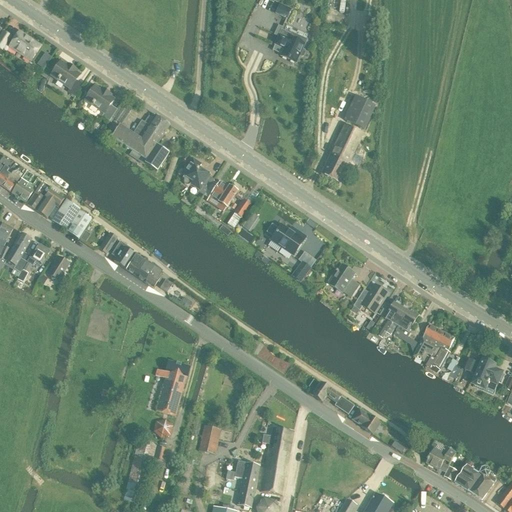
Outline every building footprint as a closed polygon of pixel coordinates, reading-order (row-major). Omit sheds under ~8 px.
[(286,20),(291,10),(280,5),(275,14),(286,20)] [(281,32),(274,46),(283,50),(280,57),(296,64),(299,57),(301,58),(303,57),(305,53),(304,52),(302,51),(306,41),(291,34),(290,36),(281,32)] [(41,47),(19,33),(13,41),(9,38),(10,37),(3,33),(0,37),(0,49),(1,51),(5,45),(9,47),(9,48),(31,62),(41,47)] [(45,54),(41,59),(47,63),(51,58),(45,54)] [(72,71),(60,63),(51,77),(70,90),(67,93),(75,98),(83,86),(76,82),(79,76),(75,73),(76,72),(73,69),(72,71)] [(106,95),(94,87),(85,101),(104,114),(101,117),(109,123),(117,111),(110,106),(114,101),(110,98),(111,96),(107,94),(106,95)] [(364,131),(375,106),(355,97),(343,121),(364,131)] [(133,136),(119,126),(111,138),(146,162),(144,165),(156,173),(169,154),(157,146),(170,127),(155,116),(151,122),(147,120),(144,124),(141,122),(134,133),(134,135),(133,136)] [(360,164),(360,163),(361,161),(353,157),(363,135),(344,126),(332,151),(360,164)] [(357,169),(360,164),(332,151),(320,176),(338,184),(348,165),(357,169)] [(0,170),(1,170),(4,167),(5,168),(8,170),(10,168),(11,169),(14,165),(13,164),(3,157),(0,161),(0,170)] [(203,197),(214,182),(214,181),(208,178),(210,175),(200,168),(201,166),(192,160),(184,172),(186,174),(182,180),(184,181),(183,182),(183,183),(183,184),(184,185),(184,186),(186,187),(187,187),(188,187),(189,187),(189,186),(190,186),(190,185),(199,191),(197,193),(203,197)] [(2,172),(0,174),(0,186),(2,188),(12,174),(17,172),(20,168),(14,165),(11,169),(10,168),(8,170),(5,168),(4,169),(3,171),(2,172)] [(12,174),(2,188),(10,193),(20,179),(25,172),(20,168),(17,172),(12,174)] [(41,185),(42,184),(37,181),(32,188),(28,185),(33,178),(26,173),(12,195),(25,204),(32,193),(34,195),(41,185)] [(214,182),(203,197),(225,211),(226,209),(237,193),(236,193),(236,190),(233,187),(229,188),(228,188),(227,189),(220,184),(219,185),(214,182)] [(49,191),(41,185),(34,195),(27,206),(36,212),(36,213),(47,220),(55,208),(58,210),(64,201),(63,201),(50,191),(49,191)] [(79,239),(90,221),(78,213),(79,211),(66,202),(55,219),(69,228),(67,231),(79,239)] [(243,202),(227,226),(233,230),(249,206),(243,202)] [(0,274),(10,250),(3,247),(5,245),(13,230),(3,225),(0,230),(0,274)] [(272,225),(267,233),(273,238),(271,241),(267,247),(277,253),(281,248),(293,256),(305,238),(296,232),(293,235),(281,227),(279,229),(272,225)] [(13,270),(20,274),(30,257),(24,253),(31,241),(21,235),(14,247),(14,248),(6,261),(15,267),(13,270)] [(106,255),(116,239),(110,235),(100,250),(106,255)] [(114,263),(125,271),(135,257),(132,255),(133,252),(125,247),(120,243),(113,255),(117,258),(114,263)] [(18,280),(20,282),(22,283),(32,267),(33,267),(35,264),(40,267),(41,265),(42,266),(45,260),(50,253),(39,246),(35,254),(33,253),(28,260),(26,264),(27,264),(22,272),(23,272),(21,275),(18,280)] [(135,277),(145,263),(135,257),(125,271),(135,277)] [(51,281),(64,278),(63,274),(69,265),(58,258),(47,275),(51,277),(51,281)] [(144,283),(153,269),(145,263),(135,277),(144,283)] [(300,282),(309,269),(302,264),(293,277),(300,282)] [(355,275),(342,266),(338,272),(337,273),(337,274),(334,279),(332,278),(328,283),(330,284),(329,286),(342,294),(343,293),(352,299),(360,286),(359,287),(350,282),(355,275)] [(153,289),(162,275),(153,269),(144,283),(153,289)] [(47,279),(42,276),(39,282),(43,285),(47,279)] [(166,293),(172,285),(165,280),(160,289),(166,293)] [(376,314),(389,295),(375,286),(368,297),(363,293),(354,307),(360,311),(364,306),(376,314)] [(187,311),(192,304),(184,299),(179,306),(187,311)] [(387,334),(388,334),(391,328),(390,327),(391,325),(392,326),(393,324),(403,307),(396,303),(395,303),(389,315),(388,314),(385,320),(389,322),(379,337),(383,340),(387,334)] [(401,328),(410,311),(403,307),(393,324),(392,326),(391,325),(390,327),(391,328),(388,334),(391,336),(397,326),(399,327),(401,328)] [(410,333),(419,316),(410,311),(401,328),(399,327),(396,332),(401,335),(400,338),(418,348),(413,357),(424,363),(428,356),(429,355),(436,359),(442,349),(423,338),(423,339),(422,339),(423,340),(420,345),(408,339),(411,334),(410,333)] [(448,352),(455,340),(430,326),(423,338),(442,349),(448,352)] [(437,374),(449,353),(448,352),(442,349),(436,359),(435,360),(431,358),(428,363),(426,367),(437,374)] [(474,375),(478,365),(470,361),(465,371),(474,375)] [(494,370),(496,366),(484,361),(481,368),(478,367),(475,376),(477,377),(473,385),(475,386),(474,388),(483,392),(484,390),(485,390),(487,387),(495,391),(497,386),(498,386),(499,383),(501,384),(504,378),(502,377),(503,374),(494,370)] [(187,379),(190,368),(168,362),(165,373),(157,371),(155,377),(165,380),(156,412),(175,418),(186,379),(187,379)] [(320,386),(313,382),(309,388),(315,393),(313,397),(323,403),(327,397),(337,404),(335,407),(348,417),(354,408),(321,385),(320,386)] [(369,417),(359,411),(352,421),(361,428),(373,436),(380,425),(369,417)] [(202,437),(198,452),(215,456),(221,431),(204,427),(202,437)] [(282,497),(293,433),(272,430),(270,437),(263,436),(262,444),(269,445),(261,493),(282,497)] [(138,441),(123,502),(140,506),(149,467),(152,467),(153,462),(163,465),(166,450),(156,448),(153,445),(138,441)] [(435,451),(428,464),(440,471),(443,464),(450,467),(456,455),(450,451),(449,454),(444,452),(445,450),(438,446),(435,451)] [(251,509),(260,467),(246,464),(238,462),(235,475),(229,473),(227,481),(233,482),(234,479),(243,480),(237,507),(251,509)] [(476,473),(467,467),(456,484),(470,494),(480,479),(478,477),(481,472),(478,470),(476,473)] [(482,501),(496,481),(489,476),(491,473),(489,469),(486,467),(482,469),(481,472),(478,477),(480,479),(470,494),(482,501)] [(452,483),(458,473),(450,468),(444,478),(452,483)] [(511,485),(497,505),(505,511),(511,502),(511,485)] [(388,511),(393,504),(375,494),(364,511),(388,511)] [(279,511),(276,502),(263,500),(256,509),(256,511),(279,511)] [(353,511),(356,507),(346,501),(339,511),(353,511)]
